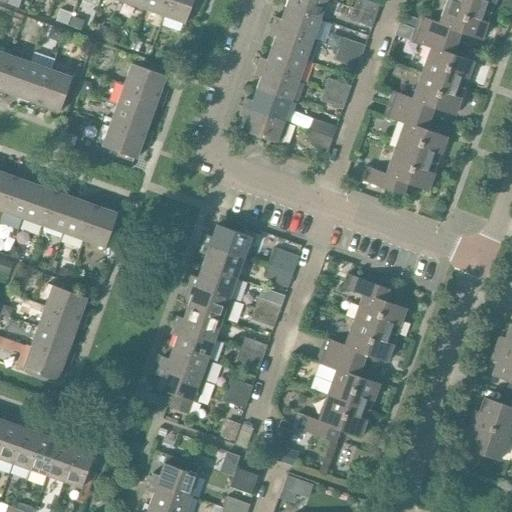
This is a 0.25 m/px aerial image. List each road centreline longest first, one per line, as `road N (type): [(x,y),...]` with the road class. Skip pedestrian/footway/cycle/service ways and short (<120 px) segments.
road 1 (residential): [(481,258),(202,158),(257,0)]
road 2 (unclassified): [(402,511),(448,341),(481,258)]
